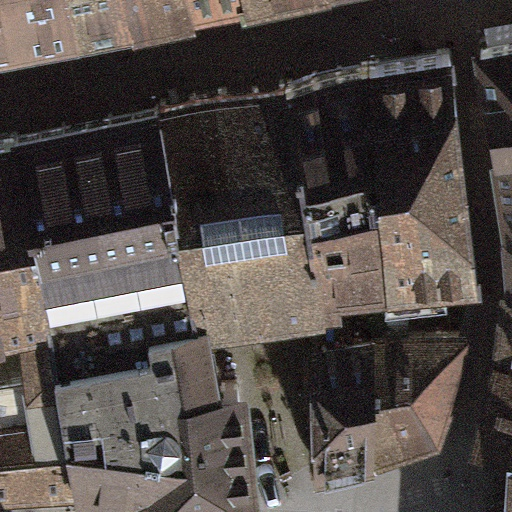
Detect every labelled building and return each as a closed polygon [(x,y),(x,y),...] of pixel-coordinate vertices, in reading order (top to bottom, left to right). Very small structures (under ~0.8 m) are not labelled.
[(0,0),(0,35),(79,22),(74,0),(0,0)] [(133,13),(130,0),(74,0),(79,22),(133,13)] [(130,0),(133,13),(190,0),(130,0)] [(511,38),(483,43),(511,222),(511,221),(511,38)] [(417,276),(477,272),(450,48),(369,60),(378,121),(387,274),(385,281),(385,299),(417,297),(417,276)] [(343,317),(340,285),(385,281),(387,274),(378,121),(369,60),(290,75),(308,182),(324,304),(320,304),(320,316),(343,317)] [(202,319),(320,304),(324,304),(308,182),(290,75),(285,75),(285,73),(161,98),(162,102),(202,319)] [(141,403),(241,391),(240,376),(215,378),(213,374),(210,331),(205,330),(202,319),(162,102),(14,132),(60,369),(78,481),(150,492),(141,403)] [(0,325),(26,320),(35,375),(60,369),(14,132),(0,134),(0,325)] [(316,344),(317,462),(372,449),(379,332),(345,330),(343,317),(320,316),(316,344)] [(379,332),(372,449),(438,427),(467,331),(379,332)] [(511,347),(509,347),(486,439),(511,443),(511,347)] [(0,380),(0,486),(78,481),(60,369),(35,375),(0,380)] [(141,403),(150,492),(153,510),(252,498),(241,391),(141,403)]
